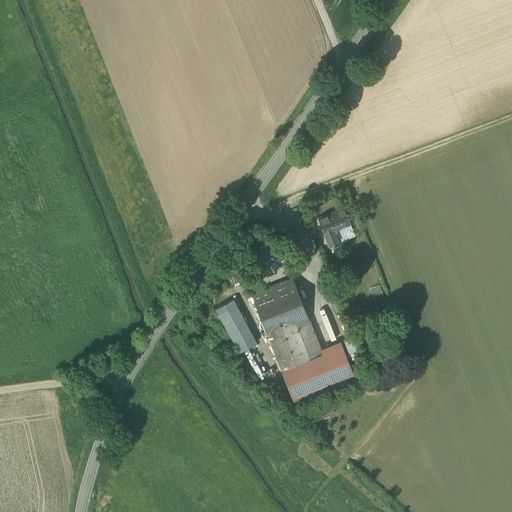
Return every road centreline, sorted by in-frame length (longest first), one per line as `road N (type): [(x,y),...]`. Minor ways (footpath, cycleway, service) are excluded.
road 1 (secondary): [(126,376),(342,67)]
road 2 (track): [(511,116),(263,214),(240,212)]
road 3 (secondary): [(81,511),(126,376)]
road 4 (residential): [(0,392),(126,376)]
